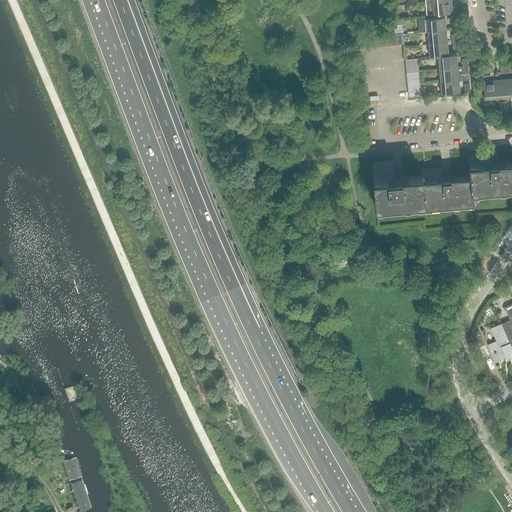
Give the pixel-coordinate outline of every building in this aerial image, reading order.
[(452,14),(451,1),(433,2),(434,15),(452,14)] [(427,32),(428,33),(445,31),(444,18),(419,20),(420,32),(427,32)] [(447,43),(445,31),(428,33),(429,45),(447,43)] [(430,58),(438,57),(448,56),(447,43),(429,45),(430,58)] [(438,57),(439,70),(457,68),(456,55),(448,56),(438,57)] [(462,68),(457,68),(439,70),(440,82),(458,81),(458,75),(468,74),(467,67),(462,68)] [(497,99),(509,97),(508,79),(495,80),(497,99)] [(484,100),(497,99),(495,80),(483,81),(484,100)] [(440,82),(441,95),(459,93),(458,81),(440,82)] [(395,180),(393,161),(371,163),(375,209),(424,204),(424,209),(474,205),(473,200),(488,198),(487,193),(511,190),(511,164),(491,166),(490,154),(468,156),(470,178),(443,181),(442,168),(421,170),(421,178),(395,180)] [(510,320),(501,324),(509,341),(511,340),(511,304),(505,307),(510,320)] [(511,347),(509,341),(501,324),(491,328),(496,341),(487,345),(495,362),(508,357),(511,365),(511,347)] [(480,335),(474,337),(479,348),(485,345),(480,335)] [(94,511),(74,445),(58,450),(77,511),(94,511)]
